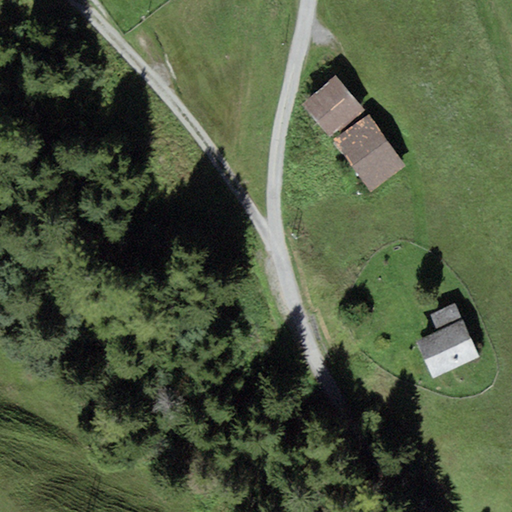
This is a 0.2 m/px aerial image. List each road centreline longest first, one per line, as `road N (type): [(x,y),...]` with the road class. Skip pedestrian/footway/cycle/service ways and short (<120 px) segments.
road 1 (track): [(277,248),(56,0)]
road 2 (track): [(277,248),(315,362),(381,470),(430,511)]
road 3 (track): [(305,0),(275,157),(277,248)]
